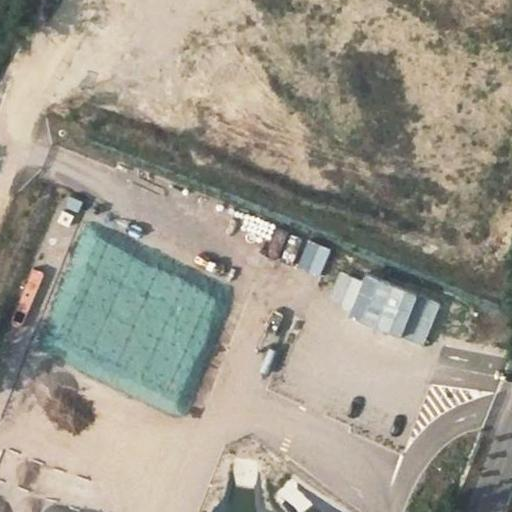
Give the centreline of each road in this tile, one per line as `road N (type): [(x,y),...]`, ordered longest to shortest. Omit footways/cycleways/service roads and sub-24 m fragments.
road 1 (unknown): [(275,283),(178,219),(43,160)]
road 2 (unknown): [(511,367),(385,336),(275,283)]
road 3 (unknown): [(222,392),(402,479)]
road 4 (unknown): [(402,479),(417,443),(448,410),(466,402),(511,405)]
road 5 (track): [(13,151),(61,22)]
road 6 (unknown): [(222,392),(198,421),(157,511)]
road 7 (unknown): [(275,283),(222,392)]
